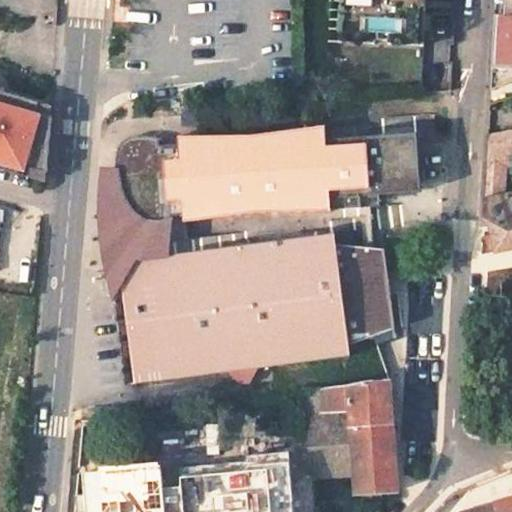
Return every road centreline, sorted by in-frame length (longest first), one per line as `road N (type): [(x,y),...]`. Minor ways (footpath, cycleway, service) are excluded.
road 1 (residential): [(479,0),(453,464)]
road 2 (tertiary): [(46,511),(69,208)]
road 3 (tertiary): [(69,208),(87,0)]
